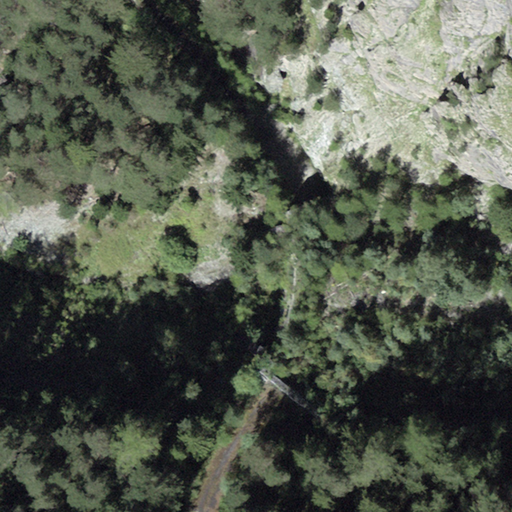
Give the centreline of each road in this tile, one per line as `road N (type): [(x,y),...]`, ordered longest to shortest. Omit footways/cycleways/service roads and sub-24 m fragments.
road 1 (track): [(174,0),(284,169),(305,213),(316,283),(305,347),(223,458),(200,511)]
road 2 (primary): [(459,0),(511,170)]
